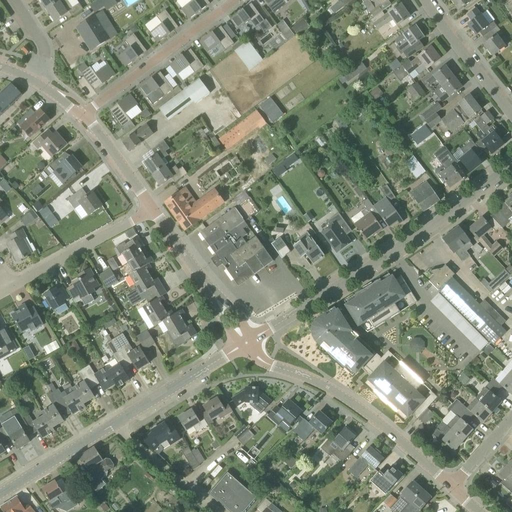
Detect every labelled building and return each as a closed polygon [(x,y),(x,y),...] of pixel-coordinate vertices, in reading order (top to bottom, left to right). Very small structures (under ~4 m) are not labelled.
[(40,0),(47,9),(59,1),(61,0),(40,0)] [(61,0),(59,1),(47,9),(54,21),(69,12),(72,17),(83,10),(79,4),(73,8),(67,0),(61,0)] [(193,0),(194,0),(182,9),(189,19),(206,7),(204,5),(208,2),(207,0),(193,0)] [(361,0),(365,5),(370,2),(375,9),(370,13),(374,18),(382,12),(379,7),(382,5),(388,0),(361,0)] [(450,0),(458,11),(473,0),(450,0)] [(340,9),(336,4),(330,8),(334,14),(340,9)] [(378,30),(386,24),(393,19),(397,25),(409,17),(401,4),(385,15),(382,12),(374,18),(371,21),(378,30)] [(264,21),(253,6),(249,9),(247,7),(231,19),(238,29),(250,20),(256,27),(258,26),(264,34),(272,28),(266,19),(264,21)] [(476,9),(468,15),(471,20),(472,21),(469,24),(468,24),(469,26),(468,27),(469,26),(470,26),(472,29),(473,30),(473,32),(474,34),(476,35),(479,33),(483,37),(497,26),(494,21),(493,22),(493,21),(488,25),(483,18),(476,9)] [(157,17),(162,24),(150,33),(158,43),(174,31),(173,29),(177,26),(165,10),(157,17)] [(95,17),(77,28),(82,36),(84,40),(85,41),(90,37),(96,48),(110,39),(108,37),(107,34),(113,27),(103,12),(95,17)] [(300,22),(291,28),(297,36),(306,30),(300,22)] [(135,25),(130,29),(133,34),(138,30),(135,25)] [(398,46),(396,48),(401,55),(403,54),(407,60),(424,48),(419,41),(424,38),(425,35),(421,30),(419,31),(416,26),(403,35),(395,41),(398,46)] [(497,26),(483,37),(487,42),(484,45),(493,56),(506,46),(499,37),(503,34),(497,26)] [(217,30),(200,42),(208,52),(220,43),(225,50),(234,44),(232,40),(222,28),(218,32),(217,30)] [(134,34),(125,41),(130,48),(118,57),(126,67),(142,55),(141,53),(145,49),(134,34)] [(282,34),(269,44),(275,52),(288,43),(282,34)] [(236,51),(243,46),(240,42),(233,48),(235,52),(236,51)] [(243,46),(236,51),(250,70),(263,60),(249,42),(243,46)] [(26,46),(22,50),(27,56),(31,52),(26,46)] [(409,59),(402,65),(409,75),(409,76),(415,71),(419,75),(427,69),(440,59),(439,57),(440,56),(440,54),(438,52),(436,52),(436,53),(435,53),(435,52),(432,49),(431,47),(418,58),(419,58),(412,63),(409,59)] [(76,62),(70,48),(63,51),(69,65),(76,62)] [(170,65),(177,75),(189,66),(195,73),(204,67),(192,51),(188,54),(186,52),(170,65)] [(366,69),(361,61),(343,75),(344,76),(339,80),(342,85),(347,81),(348,82),(366,69)] [(108,65),(96,74),(90,67),(88,69),(84,64),(78,69),(81,73),(93,89),(97,86),(99,88),(115,75),(108,65)] [(437,80),(441,86),(454,77),(449,70),(446,67),(445,66),(433,76),(427,82),(430,86),(437,80)] [(173,89),(162,74),(158,77),(156,75),(140,88),(153,105),(173,89)] [(459,83),(454,77),(441,86),(434,92),(442,102),(449,97),(450,97),(462,87),(461,86),(459,84),(459,83)] [(210,93),(199,79),(190,85),(185,90),(195,104),(210,93)] [(416,101),(425,93),(417,83),(407,90),(416,101)] [(0,115),(22,95),(22,94),(11,84),(0,93),(0,115)] [(369,93),(375,101),(384,94),(378,87),(369,93)] [(131,121),(126,114),(138,105),(130,95),(113,107),(115,109),(111,113),(122,128),(131,121)] [(460,106),(454,111),(464,123),(481,110),(474,102),(470,96),(469,97),(459,105),(460,106)] [(183,111),(174,98),(159,110),(168,122),(183,111)] [(421,114),(426,121),(435,113),(442,108),(437,102),(421,114)] [(24,116),(17,122),(30,137),(36,132),(42,127),(50,120),(43,113),(40,109),(39,111),(35,114),(33,112),(31,109),(24,116)] [(144,120),(151,115),(146,109),(140,114),(144,120)] [(218,138),(227,151),(265,122),(256,109),(218,138)] [(487,125),(494,120),(488,112),(481,117),(487,125)] [(435,113),(426,121),(425,121),(431,129),(442,120),(435,113)] [(365,114),(360,117),(363,123),(368,119),(365,114)] [(348,127),(340,116),(334,120),(342,131),(348,127)] [(479,117),(473,121),(476,125),(480,130),(482,133),(487,138),(482,142),(486,147),(490,152),(492,154),(503,144),(498,138),(496,135),(499,132),(493,125),(489,128),(479,117)] [(152,132),(147,125),(122,142),(129,152),(143,142),(141,140),(152,132)] [(425,126),(411,136),(417,145),(431,135),(425,126)] [(403,127),(398,131),(401,136),(406,132),(403,127)] [(202,129),(196,133),(201,140),(207,136),(203,131),(202,129)] [(53,135),(48,131),(33,143),(38,149),(42,146),(52,157),(66,145),(56,133),(53,135)] [(211,139),(219,151),(220,153),(224,151),(215,137),(211,139)] [(156,156),(145,163),(153,174),(164,166),(168,164),(164,158),(168,156),(165,152),(169,149),(163,141),(152,150),(156,156)] [(461,149),(459,150),(465,156),(460,160),(470,172),(481,163),(476,157),(481,153),(480,152),(474,144),(472,141),(461,150),(461,149)] [(441,149),(434,154),(438,160),(442,165),(443,165),(446,169),(439,174),(440,175),(450,188),(457,182),(460,180),(461,179),(456,173),(452,167),(451,165),(455,162),(448,153),(444,147),(441,143),(437,145),(441,149)] [(269,166),(276,160),(272,155),(264,161),(269,166)] [(45,170),(39,174),(44,180),(49,176),(50,175),(54,171),(64,183),(70,178),(73,178),(76,176),(75,173),(82,167),(72,156),(72,157),(67,160),(61,166),(56,160),(51,164),(45,170)] [(426,172),(421,166),(413,156),(404,163),(416,180),(426,172)] [(286,160),(281,163),(285,169),(290,165),(287,161),(286,160)] [(164,166),(153,174),(161,186),(171,178),(175,183),(187,174),(182,167),(178,171),(175,166),(168,172),(164,166)] [(15,181),(11,185),(16,190),(20,186),(15,181)] [(410,193),(423,212),(440,201),(427,182),(410,193)] [(389,202),(395,197),(387,185),(380,189),(389,202)] [(88,196),(82,189),(67,199),(75,209),(81,204),(89,215),(102,206),(93,193),(88,196)] [(179,192),(165,202),(166,203),(167,205),(185,230),(217,207),(224,202),(222,200),(215,190),(208,195),(197,203),(193,206),(182,191),(179,192)] [(238,204),(249,198),(246,191),(235,197),(238,204)] [(491,216),(490,216),(493,218),(501,227),(500,227),(502,229),(510,222),(511,224),(511,194),(510,197),(509,197),(510,197),(511,199),(509,201),(506,203),(504,201),(497,207),(498,209),(492,215),(491,216)] [(361,212),(351,220),(366,240),(376,232),(377,234),(382,230),(374,218),(378,214),(368,200),(363,203),(366,209),(361,212)] [(38,201),(32,205),(37,212),(43,208),(38,201)] [(401,219),(391,205),(378,214),(389,228),(401,219)] [(47,208),(40,213),(44,219),(52,214),(47,208)] [(217,257),(213,260),(217,265),(221,263),(224,267),(226,270),(238,286),(251,276),(247,270),(250,269),(254,275),(273,261),(256,237),(243,247),(238,241),(247,234),(243,229),(247,226),(234,208),(200,233),(217,257)] [(39,218),(33,209),(20,220),(24,225),(30,221),(32,223),(39,218)] [(310,212),(302,217),(307,223),(314,218),(310,212)] [(52,214),(45,220),(51,228),(58,222),(52,214)] [(321,233),(335,254),(350,243),(345,236),(350,232),(337,215),(326,223),(330,227),(321,233)] [(496,231),(500,227),(493,218),(486,223),(482,219),(469,230),(487,251),(493,257),(502,249),(496,242),(492,246),(483,235),(491,229),(492,227),(496,231)] [(277,224),(276,232),(283,233),(284,225),(277,224)] [(443,239),(442,240),(453,254),(455,252),(456,252),(463,261),(470,256),(466,251),(469,249),(473,246),(459,228),(443,239)] [(13,242),(8,244),(8,245),(9,245),(11,249),(12,251),(11,251),(13,255),(12,256),(15,262),(17,262),(20,261),(22,260),(22,259),(25,258),(24,257),(27,256),(31,254),(35,251),(31,244),(30,244),(27,238),(25,235),(24,232),(22,229),(20,230),(10,236),(13,242)] [(131,230),(126,233),(129,239),(134,236),(131,230)] [(300,241),(293,246),(302,258),(304,257),(304,256),(306,255),(308,257),(313,264),(324,256),(311,237),(309,235),(300,241)] [(140,249),(143,247),(142,245),(143,244),(139,237),(126,244),(124,242),(116,247),(120,255),(122,254),(128,263),(143,254),(140,249)] [(291,252),(280,237),(271,244),(282,258),(291,252)] [(146,260),(143,254),(128,263),(133,272),(149,263),(153,261),(152,259),(151,260),(149,258),(146,260)] [(113,257),(107,260),(113,271),(119,267),(113,257)] [(146,271),(150,269),(149,266),(150,266),(149,263),(133,272),(129,275),(134,285),(150,276),(146,271)] [(479,305),(452,278),(454,275),(445,265),(439,271),(438,269),(429,272),(434,276),(429,282),(438,291),(438,290),(482,334),(490,343),(493,345),(506,332),(500,327),(505,322),(484,300),(479,305)] [(104,271),(112,285),(118,282),(110,268),(104,271)] [(74,285),(67,289),(73,300),(80,296),(82,300),(84,304),(86,305),(87,305),(93,301),(94,300),(93,299),(91,294),(96,291),(95,289),(99,287),(95,278),(92,273),(90,269),(82,274),(78,276),(80,280),(72,283),(74,285)] [(107,288),(112,285),(104,271),(98,275),(107,288)] [(156,279),(153,281),(150,276),(134,285),(138,290),(135,292),(134,295),(138,303),(150,295),(163,287),(159,281),(158,281),(156,279)] [(417,302),(401,276),(393,280),(392,278),(382,284),(380,280),(372,284),(374,287),(365,292),(364,290),(354,296),(356,300),(347,306),(358,324),(368,318),(374,329),(385,322),(384,321),(388,318),(389,319),(400,312),(394,302),(403,297),(409,307),(417,302)] [(484,279),(480,283),(490,293),(499,285),(494,279),(489,284),(484,279)] [(51,290),(44,295),(46,299),(45,299),(49,307),(51,306),(53,311),(65,304),(64,301),(69,299),(62,287),(57,290),(56,288),(51,290)] [(148,317),(163,308),(160,303),(164,301),(162,299),(164,298),(162,296),(167,293),(163,287),(150,295),(153,301),(142,307),(148,317)] [(430,301),(480,350),(489,342),(439,292),(430,301)] [(20,310),(12,315),(20,330),(21,331),(29,326),(31,329),(32,330),(43,324),(34,307),(30,309),(28,310),(25,304),(22,306),(23,308),(23,309),(20,310)] [(115,305),(109,309),(113,315),(119,312),(115,305)] [(148,317),(143,320),(149,329),(163,321),(173,315),(172,313),(171,314),(170,311),(166,313),(163,308),(148,317)] [(183,312),(182,310),(173,315),(163,321),(168,330),(175,326),(183,321),(180,317),(183,315),(182,312),(183,312)] [(354,342),(359,337),(350,329),(349,330),(337,312),(328,318),(326,315),(320,319),(318,321),(316,322),(315,324),(314,326),(314,329),(313,331),(314,333),(314,335),(315,337),(316,339),(318,341),(321,344),(320,346),(324,343),(331,349),(327,353),(336,361),(338,360),(346,367),(346,366),(354,374),(359,369),(370,356),(354,342)] [(183,321),(168,330),(174,340),(181,337),(184,342),(197,334),(192,327),(191,327),(190,325),(186,327),(183,321)] [(0,347),(6,345),(6,344),(12,340),(5,327),(0,329),(0,347)] [(147,330),(141,334),(150,347),(155,344),(147,330)] [(131,359),(133,363),(138,371),(149,364),(139,347),(134,351),(123,333),(111,340),(126,363),(131,359)] [(150,347),(141,334),(136,337),(144,351),(150,347)] [(64,337),(59,340),(63,346),(68,342),(64,337)] [(414,338),(410,343),(410,349),(415,353),(421,353),(425,348),(424,342),(420,338),(414,338)] [(108,342),(106,343),(119,364),(108,371),(116,384),(118,388),(129,380),(124,372),(120,366),(126,363),(111,340),(108,342)] [(56,341),(50,344),(54,352),(60,348),(56,341)] [(385,364),(393,355),(388,351),(381,358),(374,352),(370,356),(359,369),(370,379),(385,364)] [(482,353),(477,358),(481,362),(486,357),(482,353)] [(409,373),(410,371),(400,363),(392,371),(385,364),(370,379),(368,381),(376,388),(374,391),(380,397),(382,394),(390,402),(388,404),(396,412),(400,408),(408,416),(410,414),(417,420),(417,419),(428,409),(438,397),(430,391),(422,399),(415,392),(423,384),(413,375),(412,376),(409,373)] [(105,391),(116,384),(108,371),(106,368),(95,374),(89,365),(84,368),(93,383),(98,380),(105,391)] [(87,386),(93,383),(84,368),(78,372),(84,381),(73,388),(75,392),(83,405),(94,397),(87,386)] [(462,384),(468,377),(465,374),(459,380),(462,384)] [(493,379),(489,383),(499,392),(503,387),(511,395),(511,394),(511,376),(509,374),(508,374),(499,384),(495,380),(493,379)] [(83,405),(75,392),(67,396),(64,391),(61,393),(58,389),(56,390),(52,383),(49,385),(62,406),(67,403),(74,415),(85,408),(83,405)] [(499,392),(489,383),(485,388),(476,398),(481,402),(480,402),(492,413),(501,402),(495,396),(499,392)] [(244,391),(232,399),(233,400),(236,406),(237,407),(245,401),(245,403),(250,403),(250,405),(254,409),(261,414),(271,401),(260,392),(258,392),(258,388),(254,388),(248,388),(246,388),(246,391),(244,391)] [(56,410),(62,406),(53,392),(47,396),(53,405),(42,412),(44,415),(52,428),(64,421),(56,410)] [(228,404),(223,407),(217,398),(203,406),(206,411),(201,414),(204,419),(208,426),(213,423),(212,420),(219,415),(221,419),(232,411),(228,404)] [(456,399),(452,404),(470,420),(473,415),(474,415),(483,423),(492,413),(480,402),(479,402),(470,412),(464,407),(456,399)] [(276,407),(268,416),(278,425),(283,420),(289,426),(302,412),(289,401),(289,400),(280,410),(276,407)] [(452,420),(447,426),(463,441),(473,430),(466,424),(470,420),(452,404),(448,409),(451,411),(456,416),(452,420)] [(28,427),(22,416),(21,414),(17,408),(10,412),(14,418),(3,425),(18,449),(30,442),(22,430),(28,427)] [(428,409),(417,419),(424,425),(434,415),(432,413),(428,409)] [(179,418),(187,431),(193,426),(197,433),(208,426),(204,419),(199,422),(191,410),(179,418)] [(315,429),(321,435),(332,423),(320,412),(309,424),(304,419),(292,431),(304,442),(315,429)] [(52,428),(44,415),(33,422),(28,413),(22,416),(28,427),(31,431),(36,427),(43,439),(54,432),(52,428)] [(180,439),(172,426),(168,429),(164,423),(151,431),(143,442),(154,452),(155,451),(159,455),(163,449),(160,444),(168,440),(171,445),(180,439)] [(244,425),(233,435),(238,440),(249,430),(244,425)] [(438,430),(432,437),(440,443),(442,440),(454,451),(463,441),(447,426),(441,432),(438,430)] [(351,453),(346,448),(355,437),(345,428),(333,442),(338,447),(332,454),(342,463),(351,453)] [(238,440),(244,446),(255,436),(249,430),(238,440)] [(375,470),(385,458),(371,445),(361,457),(348,472),(356,478),(368,464),(375,470)] [(95,447),(79,457),(88,470),(92,468),(99,463),(98,468),(102,472),(107,473),(113,469),(114,465),(110,459),(106,459),(103,460),(96,449),(95,447)] [(205,461),(200,453),(197,449),(196,450),(192,453),(199,465),(205,461)] [(199,465),(192,453),(191,452),(185,456),(193,470),(200,466),(199,465)] [(283,461),(291,469),(297,462),(289,455),(283,461)] [(219,465),(211,474),(214,478),(223,469),(219,465)] [(392,486),(402,475),(397,470),(398,469),(393,465),(384,475),(380,471),(371,482),(385,494),(392,486)] [(504,470),(499,475),(502,477),(504,479),(502,481),(500,483),(505,488),(509,491),(511,488),(511,468),(508,465),(504,470)] [(92,472),(84,479),(93,487),(97,492),(106,484),(101,480),(93,469),(92,472)] [(244,511),(257,498),(228,472),(209,493),(230,511),(244,511)] [(207,486),(212,481),(208,478),(203,483),(207,486)] [(492,480),(488,484),(494,489),(498,484),(492,480)] [(44,488),(42,489),(45,493),(50,501),(48,502),(52,509),(59,509),(61,504),(68,503),(70,501),(74,499),(71,493),(68,489),(67,490),(62,493),(56,482),(55,481),(53,482),(44,488)] [(398,501),(392,507),(395,511),(396,511),(402,511),(404,510),(405,510),(422,490),(412,481),(401,494),(401,495),(398,498),(396,500),(398,501)] [(419,511),(420,511),(432,498),(422,490),(405,510),(407,511),(419,511)] [(396,500),(392,495),(384,504),(390,509),(392,507),(398,501),(396,500)] [(17,497),(1,507),(4,511),(34,511),(29,505),(25,509),(17,497)] [(257,509),(260,511),(271,511),(267,509),(272,504),(266,499),(257,509)] [(144,511),(159,511),(162,510),(155,502),(144,511)] [(100,507),(104,511),(105,511),(109,509),(105,503),(100,507)]
